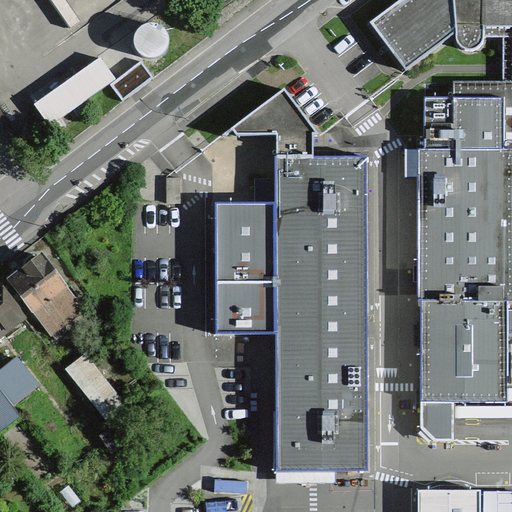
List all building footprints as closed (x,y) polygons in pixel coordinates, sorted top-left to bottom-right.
[(511,26),(474,26),(473,0),(400,0),(370,23),(406,70),(456,33),(455,36),(456,41),(459,45),(467,50),(472,50),(479,47),(483,41),(485,36),(504,37),(511,36),(511,26)] [(511,0),(473,0),(474,26),(511,26),(511,0)] [(511,36),(504,37),(503,81),(511,81),(511,36)] [(455,82),(455,98),(503,98),(503,81),(455,82)] [(275,334),(276,472),(368,471),(367,157),(324,156),(313,157),(313,135),(319,135),(285,89),(232,129),(232,136),(236,136),(277,135),(277,157),(275,157),(275,202),(215,203),(216,334),(275,334)] [(453,98),(424,98),(424,149),(418,149),(418,301),(421,301),(504,300),(504,186),(504,149),(504,98),(503,98),(455,98),(453,98)] [(417,177),(418,149),(405,149),(405,177),(417,177)] [(180,178),(167,178),(167,203),(180,203),(180,178)] [(50,331),(81,308),(41,255),(40,257),(38,255),(32,254),(24,260),(23,266),(25,268),(10,279),(50,331)] [(0,284),(0,334),(24,316),(0,284)] [(421,401),(507,402),(507,300),(504,300),(421,301),(421,401)] [(84,356),(66,369),(74,378),(91,400),(109,386),(84,356)] [(17,357),(0,371),(0,389),(10,403),(36,383),(17,357)] [(107,422),(126,408),(109,386),(91,400),(107,422)] [(10,403),(0,389),(0,415),(13,406),(10,403)] [(0,430),(20,415),(13,406),(0,415),(0,430)] [(123,443),(111,427),(102,433),(114,450),(123,443)] [(418,511),(480,511),(480,488),(418,489),(418,511)]
